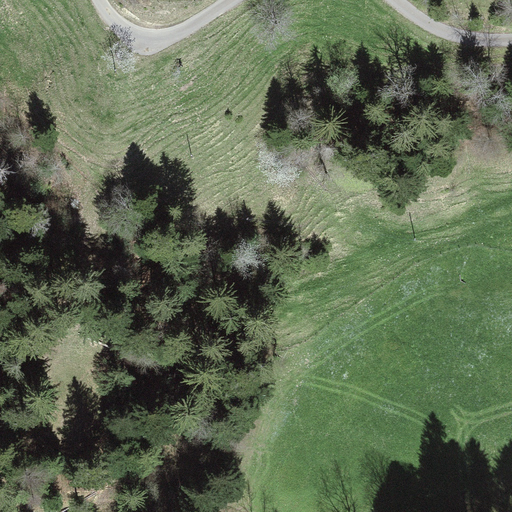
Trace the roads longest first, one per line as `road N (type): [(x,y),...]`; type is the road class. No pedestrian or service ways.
road 1 (track): [(99,0),(118,24),(146,37),(190,26),(233,0)]
road 2 (track): [(394,0),(457,36),(511,41)]
